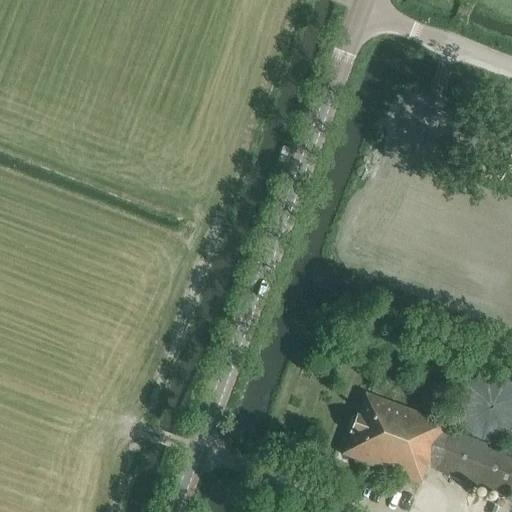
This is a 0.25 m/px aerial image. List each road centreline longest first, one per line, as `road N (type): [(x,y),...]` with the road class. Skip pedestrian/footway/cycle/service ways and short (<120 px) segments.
road 1 (tertiary): [(177,511),(364,14)]
road 2 (tertiary): [(511,69),(364,14)]
